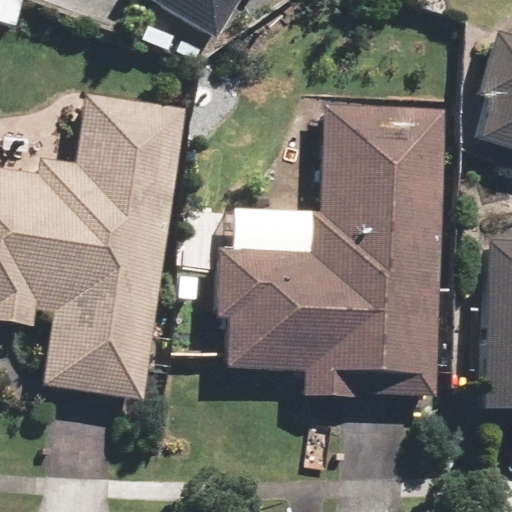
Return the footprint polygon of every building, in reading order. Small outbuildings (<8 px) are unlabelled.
[(151,0),(214,34),(232,0),(151,0)] [(474,105),(465,134),(511,149),(511,37),(476,26),(452,98),(474,105)] [(175,109),(73,96),(65,163),(27,158),(25,171),(0,168),(0,326),(26,330),(28,313),(47,315),(38,388),(137,401),(175,109)] [(226,207),(220,369),(296,372),(295,390),(427,395),(438,112),(314,108),(310,210),(226,207)] [(511,238),(481,238),(476,409),(511,410),(511,238)]
